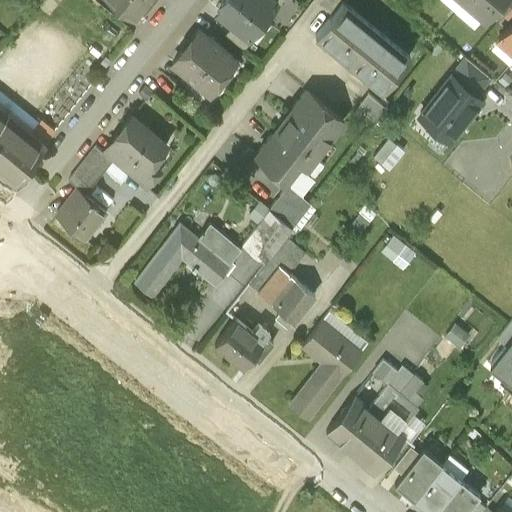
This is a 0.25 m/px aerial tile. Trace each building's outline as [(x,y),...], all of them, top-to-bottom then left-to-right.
[(116,0),(132,13),(142,0),(116,0)] [(262,17),(240,0),(221,0),(223,1),(216,10),(232,23),(247,35),(262,17)] [(240,0),(262,17),(275,0),(240,0)] [(314,0),(331,13),(341,0),(314,0)] [(408,54),(341,0),(331,13),(314,33),(381,87),(408,54)] [(465,0),(484,16),(493,5),(497,0),(465,0)] [(502,12),(511,0),(497,0),(493,5),(502,12)] [(511,20),(511,0),(502,12),(511,20)] [(511,20),(497,37),(511,49),(511,20)] [(251,38),(247,35),(232,23),(225,33),(243,48),(251,38)] [(232,54),(198,27),(171,60),(187,73),(205,87),(232,54)] [(451,74),(475,93),(490,75),(466,55),(451,74)] [(217,96),(205,87),(187,73),(179,83),(208,107),(217,96)] [(475,93),(451,74),(419,112),(424,116),(425,123),(430,127),(437,126),(449,136),(481,98),(475,93)] [(343,117),(307,89),(256,152),(292,180),(343,117)] [(385,106),(366,91),(352,110),(370,125),(385,106)] [(0,104),(0,165),(15,178),(45,141),(0,104)] [(166,141),(131,113),(112,137),(121,144),(147,164),(152,158),(166,141)] [(76,183),(85,191),(112,156),(95,142),(68,177),(76,183)] [(112,156),(145,183),(160,164),(152,158),(147,164),(121,144),(112,156)] [(286,182),(268,204),(291,223),(309,201),(286,182)] [(85,191),(76,183),(54,210),(82,232),(91,222),(96,225),(102,218),(97,214),(104,206),(85,191)] [(241,238),(264,257),(268,252),(285,231),(291,223),(268,204),(241,238)] [(200,227),(196,232),(227,257),(240,241),(209,216),(202,224),(201,223),(199,226),(200,227)] [(196,232),(179,218),(134,273),(151,286),(180,250),(191,258),(189,260),(193,262),(194,261),(212,275),(227,257),(196,232)] [(384,243),(407,262),(420,244),(397,226),(384,243)] [(280,262),(288,268),(305,247),(285,231),(268,252),(280,262)] [(280,262),(268,252),(264,257),(248,278),(260,288),(280,262)] [(288,268),(280,262),(260,288),(280,304),(273,313),(286,322),(313,288),(288,268)] [(257,317),(250,325),(234,312),(214,337),(242,359),(250,348),(256,354),(271,336),(265,331),(268,327),(257,317)] [(359,345),(320,315),(301,338),(322,355),(288,397),(305,410),(339,368),(340,369),(359,345)] [(511,333),(489,361),(511,379),(511,333)] [(398,386),(406,393),(420,375),(412,368),(398,386)] [(372,407),(352,391),(325,426),(339,437),(340,436),(351,444),(398,386),(388,378),(373,396),(378,400),(372,407)] [(406,393),(398,386),(351,444),(362,453),(361,454),(375,466),(403,431),(387,419),(407,394),(406,393)] [(401,470),(418,450),(409,443),(393,463),(401,470)] [(440,460),(421,446),(418,450),(401,470),(394,480),(413,494),(440,460)] [(459,475),(440,460),(413,494),(431,509),(459,475)] [(477,490),(459,475),(431,509),(434,511),(460,511),(474,495),(477,490)] [(460,511),(475,511),(483,502),(474,495),(460,511)] [(475,511),(490,511),(493,510),(483,502),(475,511)]
